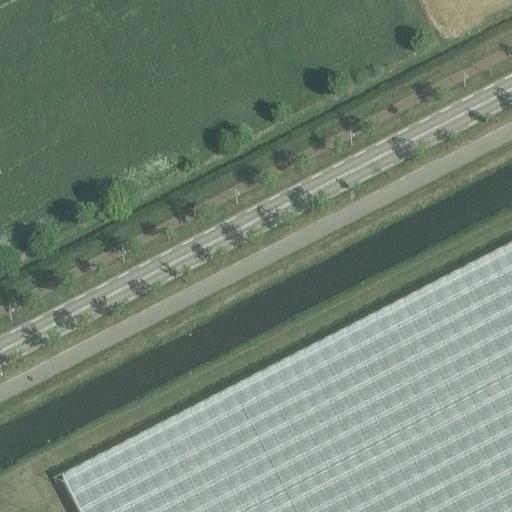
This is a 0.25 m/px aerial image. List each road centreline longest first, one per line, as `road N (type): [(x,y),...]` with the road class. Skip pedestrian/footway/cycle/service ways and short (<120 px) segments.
road 1 (tertiary): [(0,354),(511,92)]
road 2 (unclassified): [(511,131),(0,393)]
